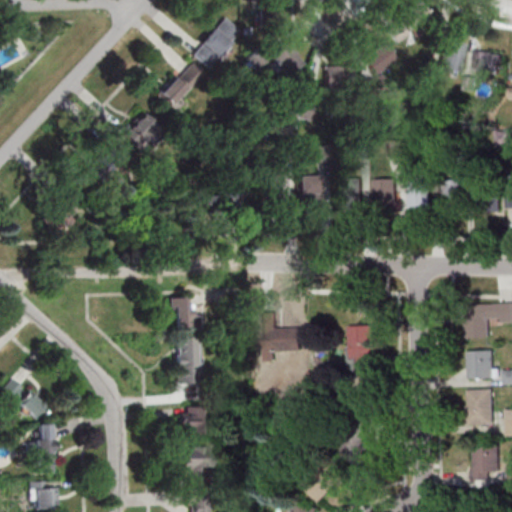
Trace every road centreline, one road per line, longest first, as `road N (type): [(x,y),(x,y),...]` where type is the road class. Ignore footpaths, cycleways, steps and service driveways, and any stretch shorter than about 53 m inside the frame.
road 1 (residential): [(117,511),(113,411),(104,388),(0,283)]
road 2 (residential): [(511,270),(251,263)]
road 3 (residential): [(243,265),(0,277)]
road 4 (residential): [(424,511),(417,268)]
road 5 (residential): [(0,163),(149,0)]
road 6 (residential): [(148,2),(0,7)]
